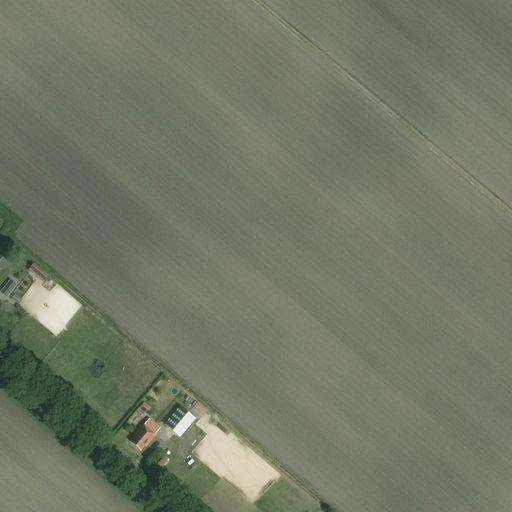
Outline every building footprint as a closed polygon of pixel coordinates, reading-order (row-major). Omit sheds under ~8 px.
[(4,247),(0,251),(0,269),(0,270),(13,254),(4,247)] [(41,280),(46,275),(41,271),(37,277),(41,280)] [(11,281),(1,294),(8,299),(17,286),(11,281)] [(194,407),(204,416),(207,411),(197,403),(194,407)] [(176,409),(163,425),(176,436),(190,420),(176,409)] [(136,426),(145,417),(138,411),(129,420),(136,426)] [(147,448),(157,436),(143,425),(138,431),(139,432),(130,442),(141,452),(146,447),(147,448)]
